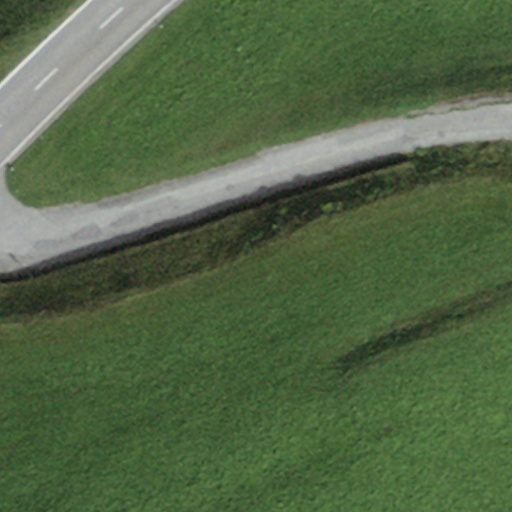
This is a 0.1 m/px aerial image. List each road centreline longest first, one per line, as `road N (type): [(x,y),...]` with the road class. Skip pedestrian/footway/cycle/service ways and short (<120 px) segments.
road 1 (residential): [(511,122),(356,150),(44,240),(0,239)]
road 2 (tertiary): [(0,146),(151,0)]
